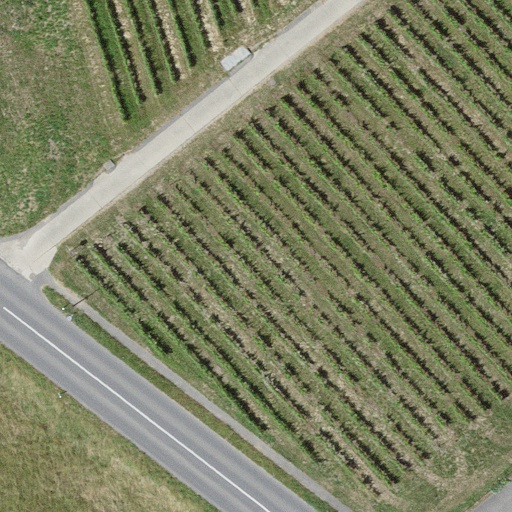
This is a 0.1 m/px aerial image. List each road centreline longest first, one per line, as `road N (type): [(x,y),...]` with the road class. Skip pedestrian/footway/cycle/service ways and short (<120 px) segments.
road 1 (track): [(349,0),(0,280)]
road 2 (tertiary): [(0,308),(267,511)]
